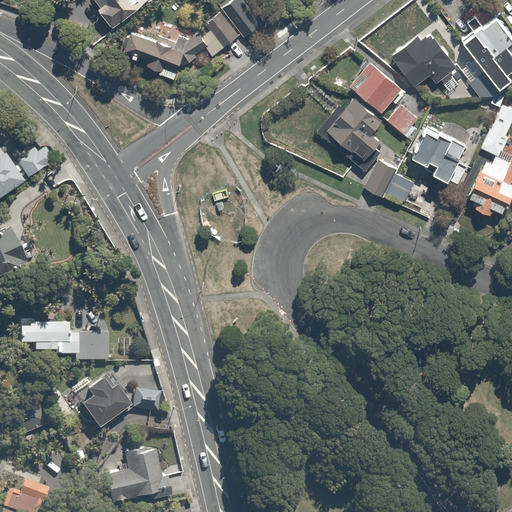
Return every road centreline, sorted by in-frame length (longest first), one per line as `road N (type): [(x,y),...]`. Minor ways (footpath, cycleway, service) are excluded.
road 1 (residential): [(280,237),(270,262),(277,291),(444,511)]
road 2 (residential): [(280,237),(302,215),(327,217),(511,292)]
road 3 (secondary): [(225,511),(165,278)]
road 4 (residential): [(183,131),(355,0)]
road 5 (residential): [(0,25),(87,68),(183,131)]
road 6 (secondary): [(115,183),(65,113),(0,56)]
road 7 (secondary): [(180,133),(165,161),(172,243),(165,278)]
